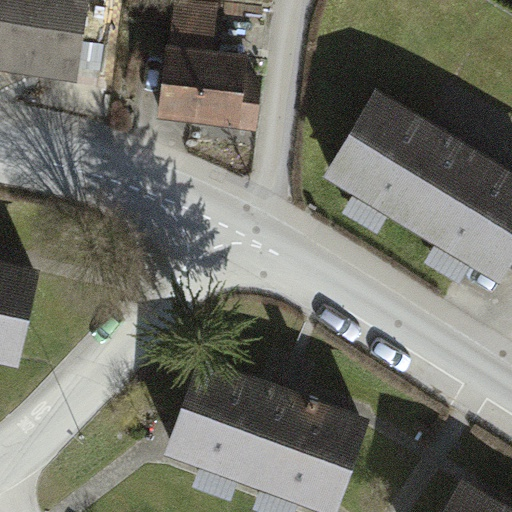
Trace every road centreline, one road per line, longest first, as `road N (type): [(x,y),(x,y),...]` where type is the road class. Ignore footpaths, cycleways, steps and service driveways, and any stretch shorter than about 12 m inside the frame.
road 1 (residential): [(0,458),(39,430),(239,232)]
road 2 (residential): [(239,232),(511,398)]
road 3 (residential): [(0,154),(158,194),(239,232)]
road 4 (residential): [(239,232),(270,201),(293,0)]
